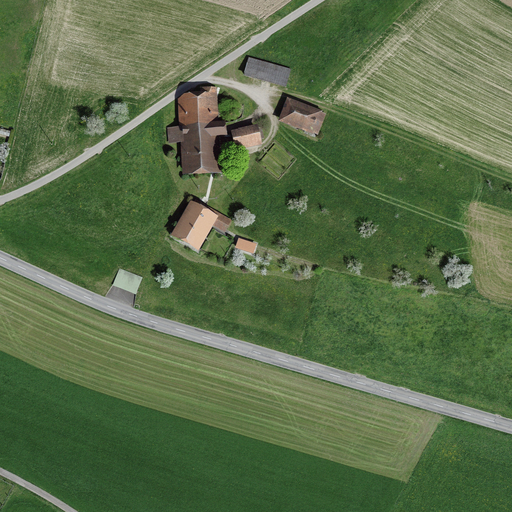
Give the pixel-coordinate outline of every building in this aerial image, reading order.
[(249,60),(245,75),(286,87),(290,71),(249,60)] [(215,96),(184,98),(186,129),(170,130),(171,141),(186,140),(188,171),(214,169),(213,136),(225,135),(223,125),(212,125),(211,108),(215,108),(215,96)] [(323,116),(289,103),(283,120),(316,133),(323,116)] [(256,129),(234,133),(237,147),(259,142),(256,129)] [(230,221),(197,202),(177,237),(195,247),(209,223),(224,231),(230,221)] [(255,245),(240,240),(237,248),(252,253),(255,245)] [(142,278),(120,269),(114,284),(136,293),(142,278)]
